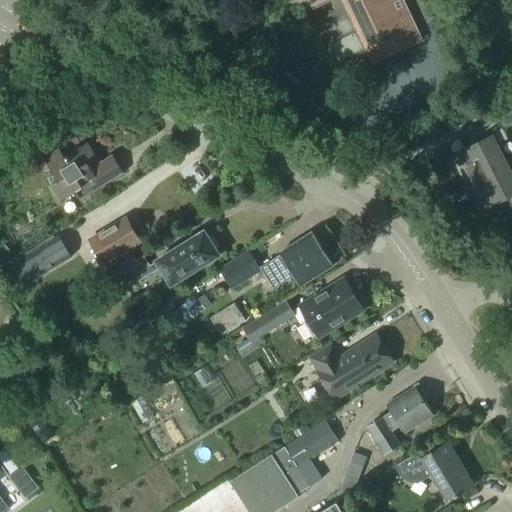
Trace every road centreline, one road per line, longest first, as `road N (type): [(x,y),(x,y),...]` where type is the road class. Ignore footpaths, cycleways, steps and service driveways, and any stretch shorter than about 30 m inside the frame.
road 1 (unclassified): [(438,310),(379,227),(296,169),(0,27)]
road 2 (unclassified): [(511,424),(438,310)]
